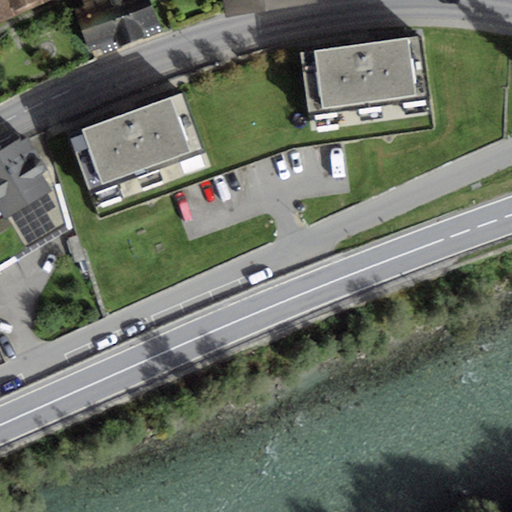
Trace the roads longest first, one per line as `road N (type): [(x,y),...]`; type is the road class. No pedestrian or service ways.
road 1 (residential): [(0,376),(511,147)]
road 2 (primary): [(511,215),(258,313),(0,427)]
road 3 (secondary): [(511,13),(414,4),(260,25),(90,78),(0,125)]
